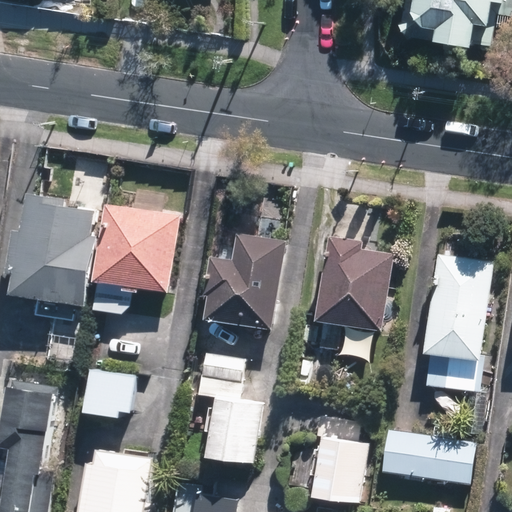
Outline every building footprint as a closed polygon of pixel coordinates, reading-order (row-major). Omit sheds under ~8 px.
[(455,45),(477,46),(490,43),(493,22),(511,26),(511,0),(413,0),(409,22),(418,29),(421,35),(425,34),(434,35),(440,36),(440,40),(455,45)] [(78,195),(41,190),(36,227),(28,226),(21,269),(29,270),(27,289),(98,302),(106,264),(108,233),(101,232),(106,207),(77,201),(78,195)] [(142,205),(120,202),(109,278),(180,288),(191,211),(176,209),(177,204),(143,199),(142,205)] [(245,256),(224,252),(218,290),(224,291),(220,315),(284,325),(297,238),(249,231),(245,256)] [(372,238),(340,232),(326,316),(392,327),(405,251),(371,245),(372,238)] [(506,257),(449,250),(436,349),(439,349),(435,383),(487,389),(491,356),(494,356),(506,257)] [(255,356),(216,350),(209,391),(227,394),(218,451),(248,452),(265,458),(272,400),(256,394),(249,393),(255,356)] [(152,371),(103,365),(98,407),(135,411),(135,406),(147,407),(152,371)] [(0,511),(59,511),(65,472),(59,471),(72,384),(25,377),(15,441),(29,443),(23,484),(0,480),(0,511)] [(326,433),(331,433),(323,494),(363,500),(368,498),(371,499),(379,440),(366,436),(369,419),(334,414),(329,413),(326,433)] [(485,440),(396,425),(389,468),(478,482),(485,440)] [(156,511),(164,454),(111,445),(109,459),(101,458),(93,511),(156,511)] [(463,511),(464,504),(419,501),(417,511),(463,511)]
